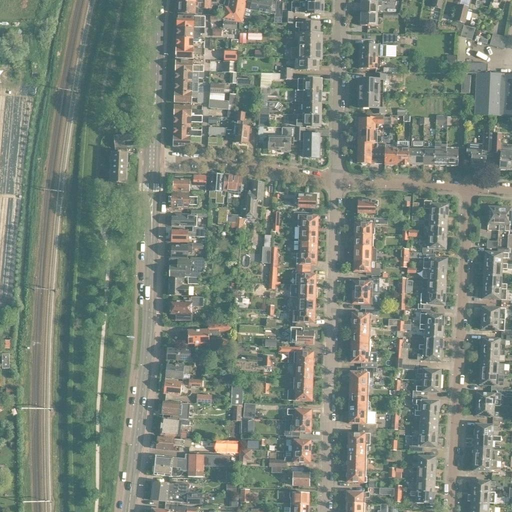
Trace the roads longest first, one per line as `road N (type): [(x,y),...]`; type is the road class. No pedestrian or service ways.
road 1 (secondary): [(127,511),(147,331),(152,158)]
road 2 (residential): [(326,511),(334,181)]
road 3 (residential): [(449,511),(466,187)]
road 4 (residential): [(334,181),(152,158)]
road 5 (residential): [(334,181),(340,0)]
road 6 (secondary): [(152,158),(158,0)]
road 7 (residential): [(466,187),(334,181)]
